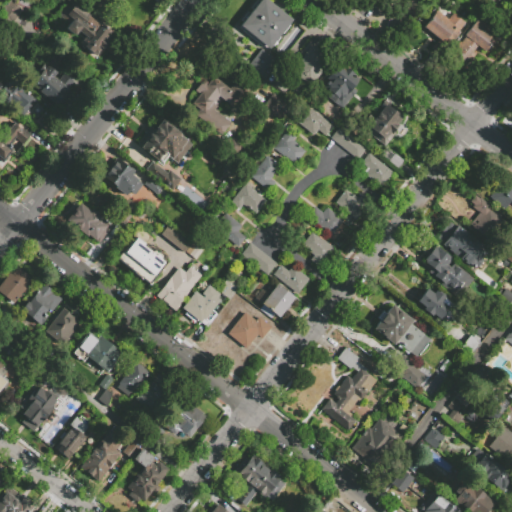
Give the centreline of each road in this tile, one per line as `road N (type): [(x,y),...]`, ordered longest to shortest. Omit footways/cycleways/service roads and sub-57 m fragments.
road 1 (residential): [(169,511),(511,76)]
road 2 (residential): [(0,214),(378,511)]
road 3 (residential): [(0,247),(196,0)]
road 4 (residential): [(316,0),(511,159)]
